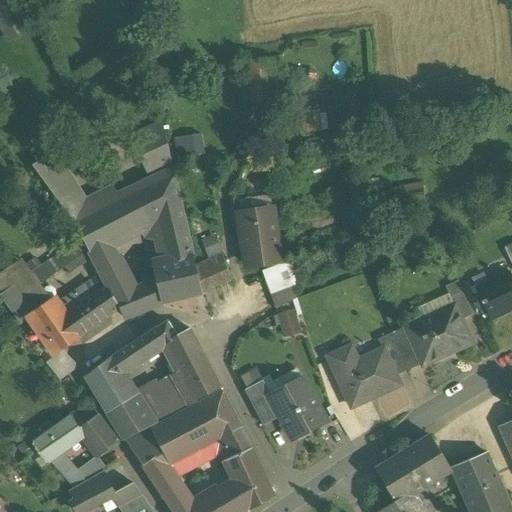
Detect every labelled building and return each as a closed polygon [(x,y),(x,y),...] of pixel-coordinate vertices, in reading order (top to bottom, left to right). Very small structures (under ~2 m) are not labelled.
[(8,0),(0,0),(0,30),(6,41),(26,29),(8,0)] [(302,110),(304,131),(319,130),(317,109),(302,110)] [(177,162),(203,160),(201,133),(175,135),(177,162)] [(168,156),(115,182),(110,193),(117,203),(132,196),(173,177),(168,156)] [(173,177),(132,196),(144,226),(146,236),(147,236),(162,239),(166,254),(182,251),(190,250),(173,177)] [(110,193),(68,214),(80,234),(82,233),(90,253),(104,246),(144,226),(132,196),(117,203),(110,193)] [(269,196),(238,201),(240,214),(271,210),(269,196)] [(271,210),(240,214),(247,265),(278,261),(271,210)] [(162,239),(147,236),(147,241),(153,265),(183,258),(182,251),(166,254),(162,239)] [(90,253),(89,254),(99,271),(113,263),(112,262),(104,246),(90,253)] [(192,256),(190,250),(182,251),(183,258),(192,256)] [(183,258),(153,265),(163,304),(202,295),(192,256),(183,258)] [(138,290),(119,259),(112,262),(113,263),(99,271),(107,287),(114,299),(138,290)] [(290,261),(262,272),(270,295),(294,287),(290,261)] [(508,275),(478,289),(477,288),(475,289),(491,322),(492,321),(492,319),(511,309),(511,279),(509,273),(508,274),(508,275)] [(93,285),(64,306),(69,313),(98,293),(93,285)] [(33,313),(14,286),(1,295),(21,323),(26,319),(25,318),(33,313)] [(98,293),(69,313),(70,315),(64,319),(77,339),(120,309),(114,299),(107,287),(98,293)] [(270,295),(275,310),(296,299),(294,287),(270,295)] [(473,316),(462,293),(451,299),(454,306),(455,306),(462,321),(473,316)] [(64,319),(51,301),(33,313),(25,318),(26,319),(52,356),(77,339),(64,319)] [(271,315),(283,338),(301,329),(290,305),(271,315)] [(454,306),(405,329),(422,365),(423,367),(472,345),(462,321),(455,306),(454,306)] [(167,321),(111,357),(122,374),(166,345),(165,344),(177,337),(167,321)] [(177,337),(165,344),(166,345),(173,360),(198,346),(190,329),(177,337)] [(422,365),(405,329),(392,334),(409,371),(422,365)] [(409,371),(392,334),(378,340),(383,351),(384,350),(396,377),(409,371)] [(198,346),(173,360),(180,371),(196,401),(220,388),(198,346)] [(383,351),(354,364),(347,349),(328,358),(352,408),(370,400),(369,397),(399,383),(396,377),(384,350),(383,351)] [(122,374),(111,357),(85,376),(123,441),(153,425),(134,393),(122,374)] [(244,385),(260,375),(254,366),(239,376),(244,385)] [(170,376),(157,383),(156,381),(134,393),(153,425),(154,425),(196,403),(196,401),(180,371),(170,377),(170,376)] [(77,388),(69,378),(52,391),(61,401),(77,388)] [(263,381),(246,390),(264,425),(280,417),(272,400),(273,399),(263,381)] [(273,399),(272,400),(280,417),(293,439),(325,422),(304,383),(273,399)] [(154,425),(150,428),(164,452),(170,463),(211,443),(241,427),(221,389),(196,403),(154,425)] [(117,443),(97,418),(85,426),(80,430),(79,430),(83,437),(98,457),(117,443)] [(85,426),(80,419),(75,423),(80,430),(85,426)] [(511,421),(499,427),(511,454),(511,421)] [(74,422),(57,433),(67,449),(83,437),(79,430),(80,430),(75,423),(74,422)] [(241,427),(211,443),(215,455),(223,457),(224,461),(251,448),(241,427)] [(150,428),(125,441),(142,465),(164,452),(150,428)] [(431,437),(376,471),(394,502),(396,504),(410,495),(451,470),(431,437)] [(44,448),(41,450),(42,452),(51,461),(61,453),(64,451),(55,438),(44,448)] [(224,461),(223,461),(232,479),(247,511),(250,511),(275,498),(251,448),(224,461)] [(195,502),(192,504),(169,470),(170,463),(164,452),(142,465),(173,511),(229,511),(217,489),(199,499),(195,502)] [(85,480),(61,453),(51,461),(73,487),(85,480)] [(511,511),(486,453),(452,468),(470,511),(511,511)] [(102,473),(71,490),(76,501),(73,503),(77,511),(81,511),(114,495),(102,473)] [(247,511),(232,479),(217,489),(229,511),(247,511)] [(133,484),(122,489),(129,502),(141,495),(133,484)] [(418,508),(410,495),(396,504),(394,502),(377,511),(426,511),(422,505),(418,508)]
